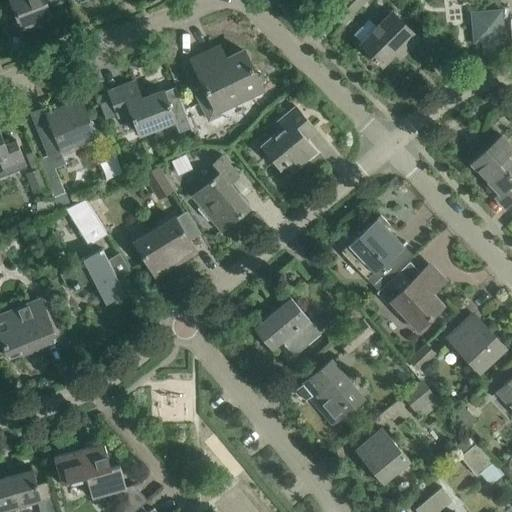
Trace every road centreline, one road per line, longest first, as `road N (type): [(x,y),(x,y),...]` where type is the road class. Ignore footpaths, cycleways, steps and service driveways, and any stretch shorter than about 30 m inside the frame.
road 1 (residential): [(177,316),(386,152)]
road 2 (residential): [(328,511),(177,316)]
road 3 (residential): [(0,81),(207,0)]
road 4 (residential): [(231,0),(386,152)]
road 5 (residential): [(511,281),(386,152)]
road 6 (residential): [(191,511),(83,384)]
road 7 (residential): [(386,152),(461,92),(511,76)]
